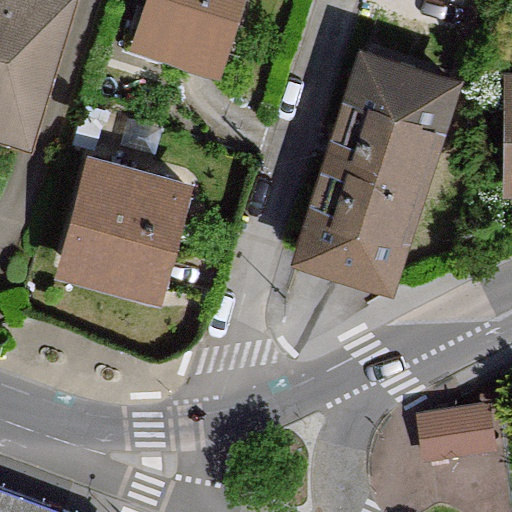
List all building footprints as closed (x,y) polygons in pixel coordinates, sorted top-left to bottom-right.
[(0,0),(0,105),(24,113),(59,0),(0,0)] [(231,65),(250,0),(156,0),(145,39),(204,57),(231,65)] [(387,277),(448,83),(368,57),(304,250),(387,277)] [(168,264),(189,184),(93,159),(68,256),(164,281),(168,264)] [(457,408),(422,411),(426,449),(460,446),(491,443),(487,405),(457,408)] [(85,511),(0,479),(0,511),(85,511)]
